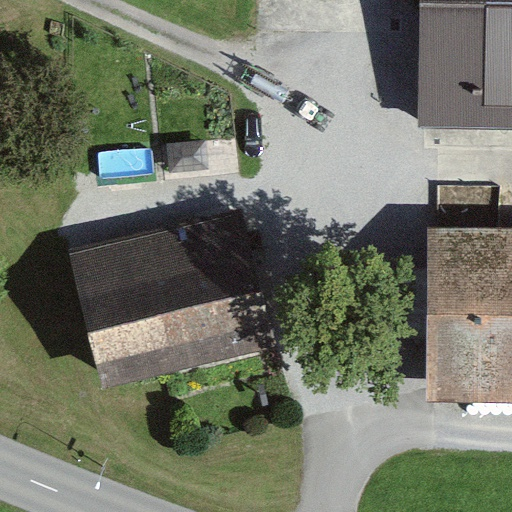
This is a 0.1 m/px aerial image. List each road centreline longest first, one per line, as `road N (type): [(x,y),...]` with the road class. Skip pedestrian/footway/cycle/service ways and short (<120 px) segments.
road 1 (track): [(330,511),(353,341),(335,208),(288,92),(97,0)]
road 2 (tertiary): [(0,467),(112,511)]
